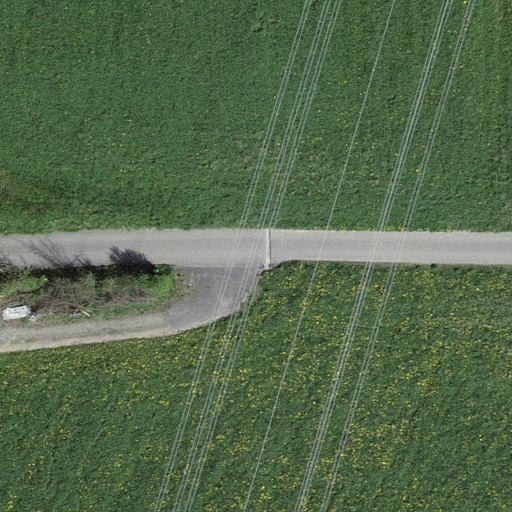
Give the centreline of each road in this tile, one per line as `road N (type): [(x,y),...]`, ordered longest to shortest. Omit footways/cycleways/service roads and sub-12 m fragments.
road 1 (track): [(511,249),(222,243)]
road 2 (track): [(222,243),(219,285),(193,313),(0,337)]
road 3 (track): [(222,243),(0,239)]
